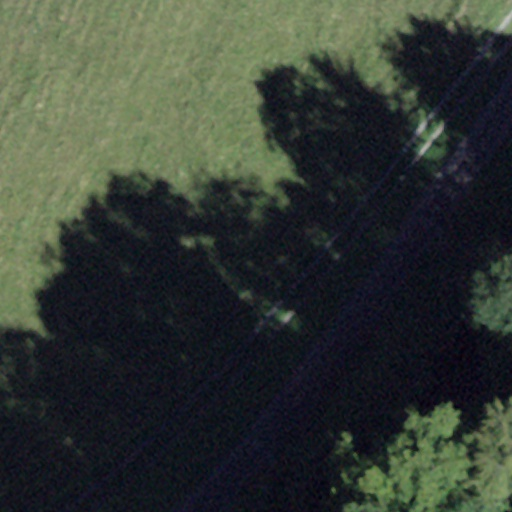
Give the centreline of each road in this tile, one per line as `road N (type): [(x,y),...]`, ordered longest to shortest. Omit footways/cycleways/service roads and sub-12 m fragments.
road 1 (track): [(511,0),(64,511)]
road 2 (track): [(511,337),(444,416),(341,511)]
